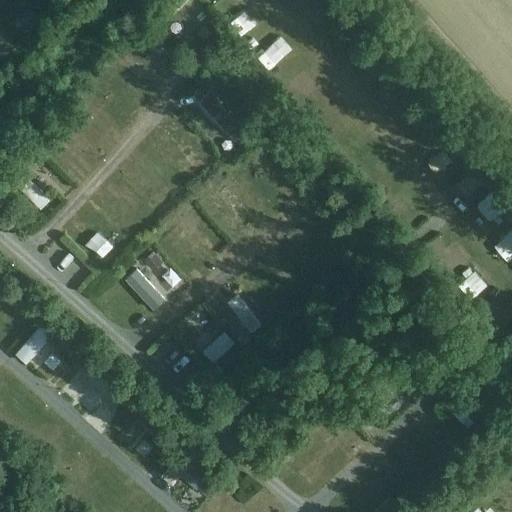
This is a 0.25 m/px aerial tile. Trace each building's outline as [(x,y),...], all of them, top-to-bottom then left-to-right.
[(185,0),(169,0),(162,8),(172,17),(187,2),(185,0)] [(316,0),(299,0),(292,6),(304,21),(322,7),(316,0)] [(315,28),(325,39),(340,26),(330,15),(315,28)] [(16,41),(5,32),(0,37),(0,57),(1,59),(16,41)] [(127,34),(119,41),(126,48),(134,41),(127,34)] [(137,46),(129,54),(158,83),(166,75),(137,46)] [(0,112),(13,98),(0,86),(0,112)] [(210,97),(202,105),(228,132),(236,124),(210,97)] [(83,112),(68,127),(90,149),(105,134),(83,112)] [(178,124),(168,134),(195,162),(205,153),(178,124)] [(60,126),(41,144),(47,151),(67,134),(60,126)] [(239,127),(230,136),(236,143),(246,134),(239,127)] [(263,142),(257,148),(264,156),(271,151),(263,142)] [(208,154),(202,159),(209,166),(215,161),(208,154)] [(247,170),(236,179),(268,217),(279,208),(247,170)] [(110,173),(95,187),(133,228),(148,215),(110,173)] [(52,202),(27,178),(17,188),(42,212),(52,202)] [(471,212),(486,203),(480,193),(465,203),(471,212)] [(67,215),(102,252),(116,238),(81,201),(67,215)] [(218,201),(209,209),(236,240),(245,233),(218,201)] [(486,238),(500,228),(486,208),(472,218),(486,238)] [(154,252),(144,260),(153,269),(162,261),(154,252)] [(103,253),(94,262),(100,268),(109,259),(103,253)] [(131,269),(121,279),(149,308),(159,299),(131,269)] [(265,275),(257,281),(283,313),(290,307),(265,275)] [(21,315),(0,295),(0,313),(12,324),(21,315)] [(235,297),(225,304),(242,326),(251,319),(235,297)] [(200,315),(188,325),(208,349),(220,339),(200,315)] [(54,339),(40,325),(18,348),(33,362),(54,339)] [(427,342),(420,349),(444,375),(451,368),(427,342)] [(68,349),(61,357),(70,366),(78,358),(68,349)] [(218,365),(211,370),(216,376),(223,371),(218,365)] [(76,383),(68,392),(78,401),(86,392),(76,383)] [(467,386),(460,393),(480,412),(487,404),(467,386)] [(392,400),(378,387),(352,413),(366,426),(392,400)] [(0,401),(0,424),(11,436),(22,424),(0,401)] [(152,428),(137,414),(116,437),(130,450),(152,428)] [(321,434),(286,465),(298,478),(333,447),(321,434)] [(75,437),(51,464),(64,475),(87,448),(75,437)] [(416,451),(392,477),(403,487),(427,461),(416,451)] [(166,462),(195,486),(203,477),(174,452),(166,462)] [(371,473),(357,487),(381,511),(385,511),(398,500),(371,473)] [(108,511),(114,506),(80,476),(71,486),(101,511),(108,511)] [(205,482),(199,488),(207,496),(213,490),(205,482)] [(187,510),(194,499),(184,492),(177,502),(187,510)] [(234,511),(240,506),(226,493),(207,511),(234,511)]
